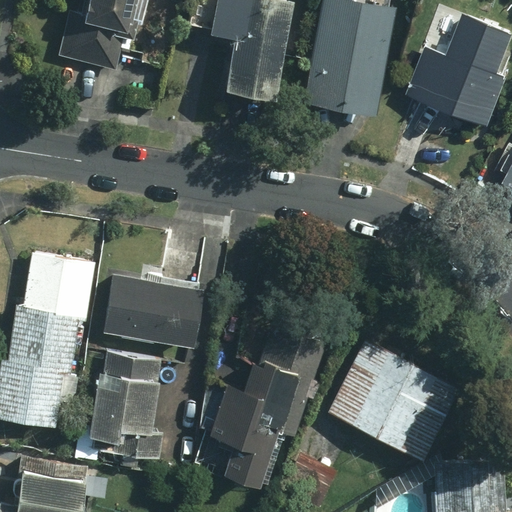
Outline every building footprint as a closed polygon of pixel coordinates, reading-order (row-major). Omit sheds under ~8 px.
[(86,0),(84,13),(69,9),(59,54),(119,68),(134,0),(86,0)] [(271,98),(288,0),(211,0),(205,35),(229,39),(221,89),(271,98)] [(392,0),(316,0),(302,100),(377,110),(392,0)] [(511,55),(511,30),(444,3),(410,89),(493,122),(511,76),(505,74),(511,55)] [(98,258),(28,249),(9,358),(0,356),(0,411),(50,420),(59,370),(69,372),(77,325),(86,327),(98,258)] [(200,285),(107,271),(98,331),(191,345),(200,285)] [(329,341),(277,320),(258,369),(233,360),(221,390),(210,386),(195,423),(203,426),(191,457),(260,484),(282,428),(293,432),(329,341)] [(458,387),(362,334),(322,407),(418,460),(458,387)] [(160,352),(96,346),(89,424),(76,423),(73,455),(159,462),(162,427),(154,427),(160,352)] [(435,454),(436,489),(427,489),(427,511),(505,511),(505,453),(435,454)] [(0,511),(79,511),(85,473),(14,463),(9,501),(0,499),(0,511)]
